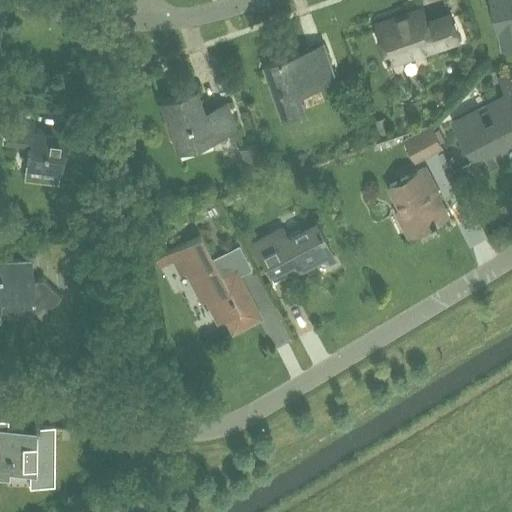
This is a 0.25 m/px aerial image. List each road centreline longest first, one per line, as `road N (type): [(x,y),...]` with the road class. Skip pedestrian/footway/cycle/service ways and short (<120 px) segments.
road 1 (residential): [(0,385),(88,390),(143,422),(179,432),(233,425),(511,259)]
road 2 (residential): [(146,22),(71,16),(18,0)]
